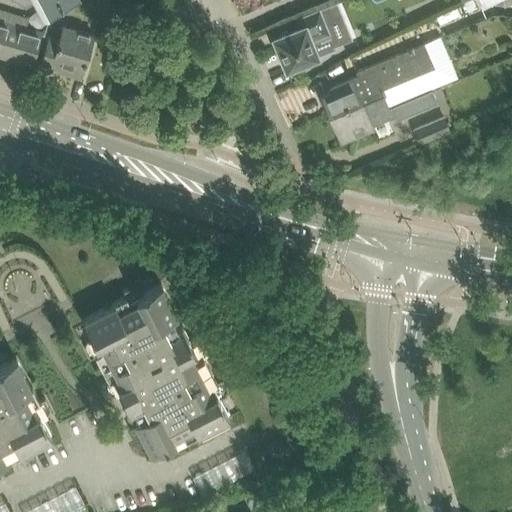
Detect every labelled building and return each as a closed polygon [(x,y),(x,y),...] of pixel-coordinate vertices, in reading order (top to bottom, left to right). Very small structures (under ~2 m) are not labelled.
[(45,19),(80,0),(16,0),(26,6),(36,1),(45,19)] [(287,69),(320,56),(313,39),(330,32),(320,8),(296,18),(299,25),(273,36),(287,69)] [(0,9),(0,51),(32,62),(38,43),(41,31),(27,27),(9,21),(12,13),(0,9)] [(81,76),(87,57),(94,33),(64,24),(61,36),(50,33),(41,64),(81,76)] [(385,94),(386,96),(387,95),(385,88),(436,67),(425,42),(357,70),(359,74),(331,85),(333,90),(323,94),(331,110),(362,97),(364,103),(385,94)] [(362,97),(331,110),(343,137),(395,116),(396,119),(415,112),(433,104),(427,91),(393,105),(389,107),(385,96),(386,96),(385,94),(364,103),(362,97)] [(413,127),(420,142),(452,129),(445,114),(413,127)] [(184,434),(187,439),(201,431),(200,430),(230,415),(213,383),(218,381),(204,354),(199,356),(183,323),(178,326),(173,316),(178,314),(162,283),(130,299),(127,294),(112,302),(113,303),(84,318),(92,333),(101,350),(96,353),(110,379),(114,377),(131,409),(136,407),(141,417),(136,419),(152,450),(167,443),(184,434)] [(0,461),(12,455),(9,451),(19,446),(21,451),(52,435),(53,434),(36,402),(40,400),(33,385),(32,386),(17,357),(0,365),(0,461)] [(214,464),(195,475),(204,491),(223,480),(214,464)] [(37,505),(20,511),(66,511),(87,503),(79,485),(36,503),(37,505)]
